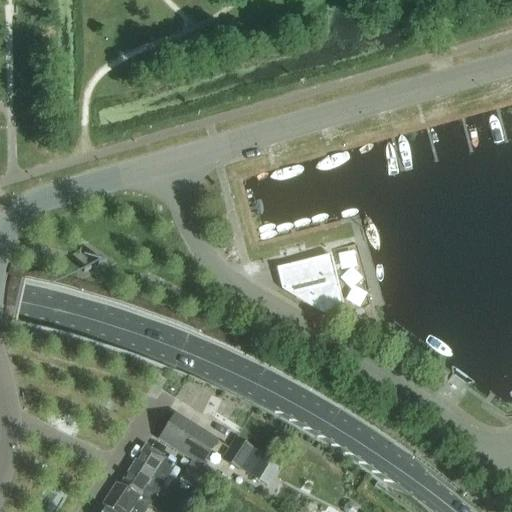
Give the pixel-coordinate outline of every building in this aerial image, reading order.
[(330,256),(275,269),(281,291),(322,316),(343,310),(330,256)] [(200,466),(216,442),(173,415),(158,439),(200,466)] [(252,449),(234,438),(219,461),(237,472),(252,449)] [(118,487),(148,507),(173,467),(142,446),(116,486),(118,487)] [(198,496),(211,477),(189,463),(177,482),(198,496)] [(100,507),(103,509),(107,511),(144,511),(148,507),(118,487),(116,486),(115,485),(100,507)]
